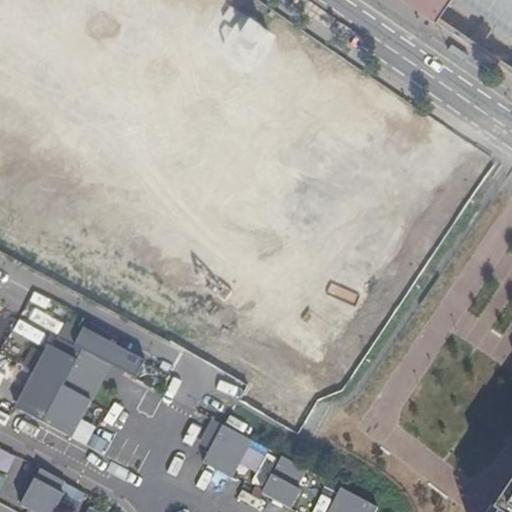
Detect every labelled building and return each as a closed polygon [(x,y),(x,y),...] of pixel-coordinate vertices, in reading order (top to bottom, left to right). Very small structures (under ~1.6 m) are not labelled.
[(227,0),(0,0),(0,106),(259,269),(346,131),(383,154),(409,113),(227,0)] [(398,0),(435,25),(437,23),(452,0),(398,0)] [(511,0),(462,0),(511,33),(511,0)] [(459,439),(474,449),(511,393),(511,332),(506,328),(439,427),(450,435),(445,443),(453,449),(459,439)] [(33,391),(23,410),(71,434),(81,416),(85,418),(104,381),(100,379),(105,368),(58,343),(48,362),(44,360),(29,389),(33,391)] [(242,440),(208,422),(195,447),(206,452),(201,460),(230,475),(241,453),(237,451),(242,440)] [(93,449),(130,462),(136,445),(99,433),(93,449)] [(301,472),(277,459),(260,491),(289,506),(296,492),(292,490),(301,472)] [(44,469),(25,506),(36,511),(57,511),(63,501),(59,499),(68,481),(44,469)] [(511,511),(511,484),(511,485),(493,511),(511,511)] [(337,490),(325,511),(367,511),(370,508),(337,490)] [(429,497),(421,511),(456,511),(458,510),(429,497)]
